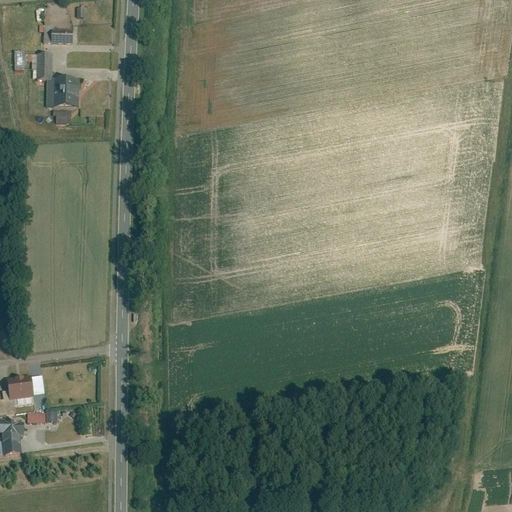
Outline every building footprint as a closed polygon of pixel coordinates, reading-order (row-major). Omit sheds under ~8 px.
[(51,33),(50,46),(72,47),(72,34),(51,33)] [(21,73),(21,55),(12,55),(12,73),(21,73)] [(48,57),(33,57),(33,82),(48,82),(48,57)] [(76,110),(77,83),(50,82),(49,109),(76,110)] [(68,115),(56,115),(56,126),(68,126),(68,115)] [(5,381),(8,401),(32,398),(29,377),(5,381)] [(44,423),(56,423),(55,413),(44,414),(44,423)] [(5,442),(6,446),(7,457),(7,459),(21,457),(20,445),(20,437),(27,437),(26,425),(6,425),(6,423),(0,422),(0,436),(5,436),(5,442)]
